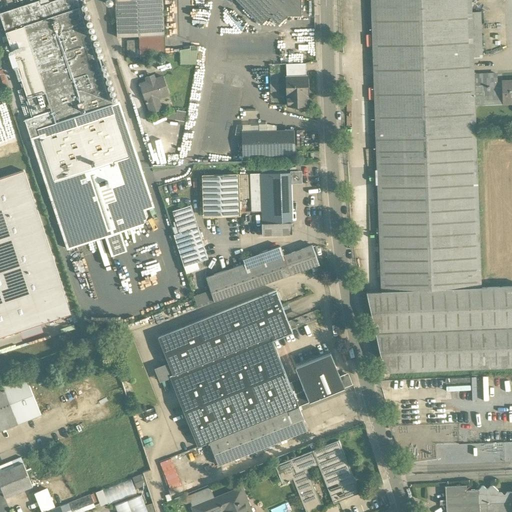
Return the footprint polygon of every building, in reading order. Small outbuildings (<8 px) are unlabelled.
[(76,0),(56,0),(41,5),(39,1),(0,13),(0,15),(33,116),(24,119),(67,249),(143,224),(147,215),(145,209),(111,105),(76,0)] [(137,0),(115,0),(117,37),(139,36),(137,0)] [(162,0),(137,0),(139,36),(164,35),(162,0)] [(287,16),(271,0),(237,0),(261,24),(269,16),(278,25),(287,16)] [(271,0),(287,16),(287,15),(287,14),(300,14),(299,0),(271,0)] [(473,75),(470,0),(370,0),(381,292),(367,292),(382,372),(511,367),(511,286),(481,288),(474,104),(474,89),(473,75)] [(276,33),(226,34),(227,60),(277,59),(276,33)] [(139,36),(139,39),(139,56),(139,58),(165,53),(164,35),(139,36)] [(139,39),(127,39),(127,56),(139,56),(139,39)] [(198,45),(190,45),(190,50),(179,50),(180,63),(195,63),(198,45)] [(306,63),(286,64),(286,71),(290,71),(290,76),(305,76),(306,63)] [(494,74),(473,75),(474,89),(494,88),(494,84),(494,74)] [(290,76),(286,77),(287,106),(307,105),(307,94),(306,94),(305,77),(306,77),(306,76),(305,76),(290,76)] [(162,77),(140,84),(142,92),(145,102),(147,101),(157,98),(168,94),(162,77)] [(138,81),(125,85),(128,97),(142,92),(140,84),(138,81)] [(213,82),(200,151),(230,156),(243,87),(213,82)] [(511,82),(499,83),(499,84),(500,103),(511,102),(511,82)] [(499,84),(494,84),(494,88),(474,89),(474,104),(500,103),(499,84)] [(157,98),(147,101),(150,112),(161,109),(157,98)] [(154,206),(119,102),(111,105),(145,209),(154,206)] [(184,132),(184,111),(165,111),(165,132),(184,132)] [(293,130),(242,131),(242,144),(243,156),(294,155),(293,130)] [(0,336),(70,314),(23,171),(0,178),(0,336)] [(290,173),(260,174),(261,213),(262,235),(292,234),(290,183),(290,173)] [(299,173),(290,173),(290,183),(297,183),(300,180),(299,173)] [(238,174),(203,175),(204,216),(240,215),(238,174)] [(261,213),(260,174),(248,174),(250,213),(261,213)] [(171,211),(179,233),(187,230),(188,231),(193,229),(192,225),(193,222),(195,221),(190,205),(171,211)] [(207,259),(197,228),(193,229),(188,231),(194,250),(180,255),(184,267),(207,259)] [(179,233),(174,234),(180,255),(194,250),(188,231),(187,230),(179,233)] [(312,245),(284,255),(290,275),(310,268),(317,266),(319,265),(312,245)] [(246,269),(245,269),(252,288),(290,275),(284,255),(246,269)] [(244,264),(206,277),(211,292),(214,301),(252,288),(245,269),(246,269),(244,264)] [(158,337),(173,375),(271,336),(286,330),(277,308),(282,306),(276,290),(158,337)] [(214,301),(211,292),(194,298),(197,307),(214,301)] [(294,335),(282,306),(277,308),(286,330),(271,336),(273,343),(294,335)] [(173,375),(170,376),(198,446),(299,406),(310,401),(301,379),(290,383),(273,343),(271,336),(173,375)] [(331,353),(296,367),(301,379),(310,401),(344,388),(344,387),(340,377),(331,353)] [(32,372),(25,375),(27,380),(35,377),(32,372)] [(347,374),(340,377),(344,387),(351,384),(347,374)] [(25,375),(2,384),(18,424),(41,414),(27,380),(25,375)] [(0,385),(0,430),(18,424),(2,384),(0,385)] [(472,421),(471,405),(452,405),(453,421),(472,421)] [(299,406),(288,410),(294,426),(305,422),(299,406)] [(288,410),(209,442),(212,448),(215,458),(206,461),(209,469),(297,434),(294,426),(288,410)] [(511,439),(511,416),(496,417),(497,440),(511,439)] [(338,440),(312,450),(318,464),(333,503),(360,493),(338,440)] [(209,442),(199,446),(201,453),(212,448),(209,442)] [(312,450),(275,465),(282,483),(293,479),(306,511),(311,511),(322,508),(308,472),(306,472),(305,469),(318,464),(312,450)] [(169,488),(180,484),(171,457),(160,461),(169,488)] [(23,463),(0,472),(0,486),(5,498),(32,486),(23,463)] [(130,478),(99,490),(104,503),(105,505),(136,493),(130,478)] [(446,511),(480,511),(480,503),(511,501),(511,492),(506,492),(504,494),(503,495),(501,492),(498,492),(498,490),(492,486),(490,486),(487,490),(486,490),(483,486),(481,486),(477,490),(466,491),(466,485),(445,486),(446,511)] [(45,487),(31,493),(39,511),(40,511),(54,506),(45,487)] [(188,495),(192,505),(213,496),(209,487),(188,495)] [(250,511),(241,488),(193,507),(194,511),(213,511),(222,508),(223,511),(250,511)] [(90,494),(68,503),(71,511),(81,511),(95,507),(90,494)] [(146,511),(140,497),(115,507),(116,511),(146,511)] [(511,511),(511,501),(480,503),(480,511),(511,511)]
